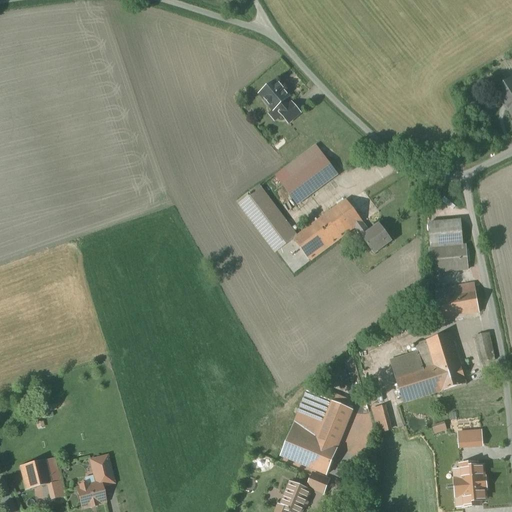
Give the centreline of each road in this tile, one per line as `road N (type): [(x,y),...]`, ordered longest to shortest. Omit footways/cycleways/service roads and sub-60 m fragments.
road 1 (unclassified): [(156,0),(266,34),(406,166),(465,176)]
road 2 (unclassified): [(511,436),(465,176)]
